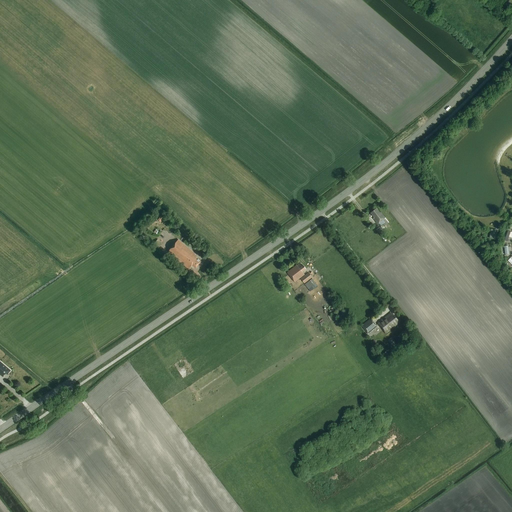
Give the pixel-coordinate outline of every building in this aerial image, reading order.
[(387,217),(385,218),(381,212),(380,213),(376,209),(371,213),(374,218),(373,218),(378,224),(379,224),(380,226),(383,224),(384,226),(389,222),(388,221),(389,220),(387,217)] [(376,230),(384,241),(386,239),(378,228),(376,230)] [(491,229),(489,238),(496,240),(497,230),(491,229)] [(157,240),(154,245),(158,249),(162,244),(157,240)] [(196,255),(179,240),(168,252),(188,269),(192,265),(196,268),(201,262),(197,258),(198,258),(195,256),(196,255)] [(301,266),(299,263),(287,272),(295,282),(304,275),(302,272),(306,269),(303,265),(301,266)] [(300,279),(304,284),(312,278),(308,273),(300,279)] [(314,278),(306,284),(309,289),(317,283),(314,278)] [(391,312),(389,314),(377,323),(385,333),(399,322),(391,312)] [(361,326),(368,335),(378,327),(371,318),(361,326)] [(389,341),(393,345),(397,342),(393,337),(389,341)] [(0,374),(3,377),(6,374),(7,375),(11,371),(0,362),(0,374)]
